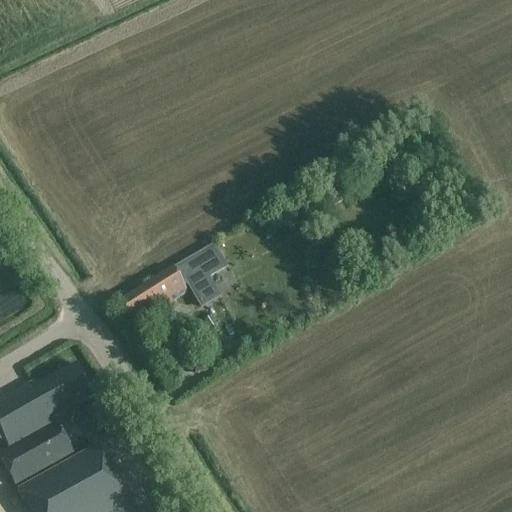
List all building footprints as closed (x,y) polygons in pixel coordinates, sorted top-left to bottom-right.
[(334,192),(324,197),(331,209),(341,204),(334,192)] [(201,317),(229,301),(214,274),(206,279),(195,260),(137,294),(119,304),(130,321),(147,311),(161,303),(164,309),(188,295),(201,317)] [(210,318),(204,322),(210,332),(217,328),(210,318)] [(34,385),(0,403),(0,435),(8,450),(9,452),(0,456),(0,462),(14,489),(54,465),(72,456),(55,425),(56,424),(54,420),(76,408),(93,398),(76,367),(36,389),(34,385)] [(18,492),(29,511),(133,511),(98,448),(80,458),(18,492)]
